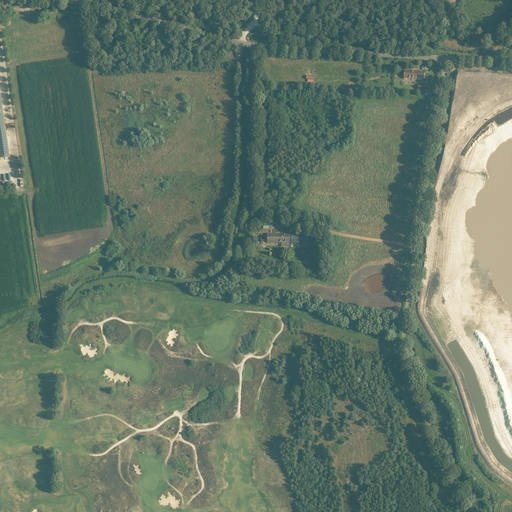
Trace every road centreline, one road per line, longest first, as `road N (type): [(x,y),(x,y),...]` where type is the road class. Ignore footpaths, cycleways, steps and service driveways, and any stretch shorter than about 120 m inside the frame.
road 1 (unclassified): [(475,511),(441,451),(405,327),(445,59)]
road 2 (unclassified): [(445,59),(254,46),(63,0)]
